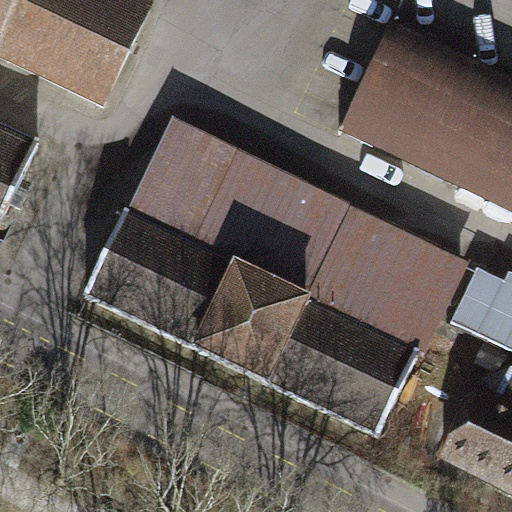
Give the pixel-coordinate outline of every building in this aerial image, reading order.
[(0,0),(0,62),(123,120),(178,4),(170,0),(0,0)] [(511,65),(392,10),(337,130),(511,210),(511,65)] [(173,121),(83,305),(388,453),(477,268),(173,121)] [(0,123),(0,254),(3,256),(54,149),(0,123)] [(511,353),(511,281),(485,270),(458,330),(511,353)] [(511,372),(483,358),(432,461),(511,499),(511,372)]
